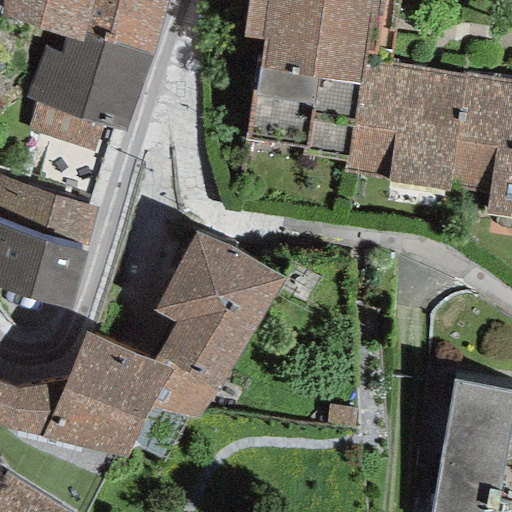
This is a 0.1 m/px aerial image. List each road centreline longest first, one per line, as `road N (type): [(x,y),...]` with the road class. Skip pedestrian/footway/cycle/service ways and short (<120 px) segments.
road 1 (residential): [(173,78),(207,216),(424,248),(511,301)]
road 2 (residential): [(0,343),(18,354),(61,344),(173,78)]
